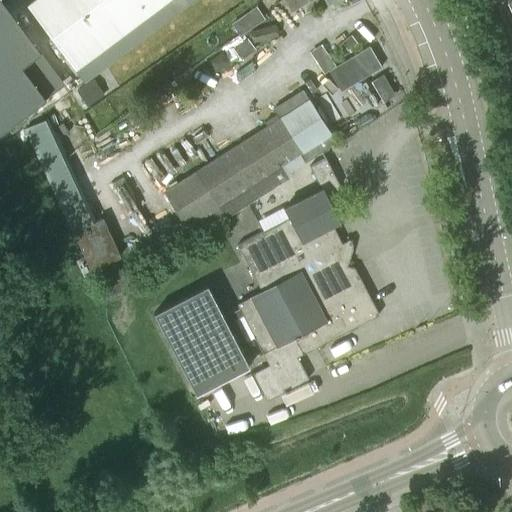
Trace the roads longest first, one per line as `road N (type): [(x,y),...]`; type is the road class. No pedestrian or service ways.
road 1 (residential): [(511,356),(417,0)]
road 2 (tertiary): [(302,511),(483,431)]
